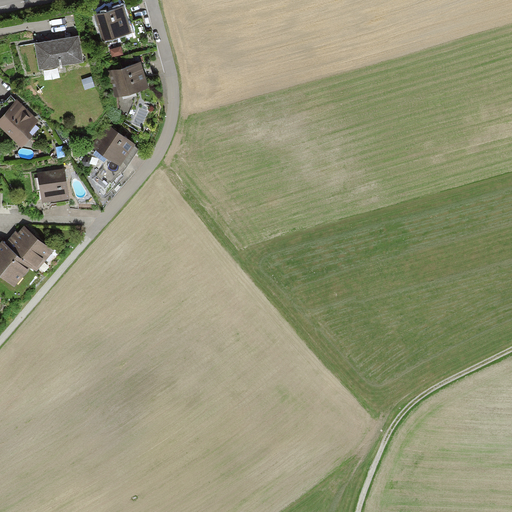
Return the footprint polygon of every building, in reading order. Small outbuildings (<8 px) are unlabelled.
[(135,32),(126,6),(97,16),(106,42),(135,32)] [(83,35),(37,43),(42,70),(88,62),(83,35)] [(111,49),(113,59),(125,55),(122,46),(111,49)] [(153,87),(144,61),(113,71),(122,98),(153,87)] [(82,79),(85,90),(96,87),(92,76),(82,79)] [(20,100),(1,120),(27,145),(46,125),(20,100)] [(125,166),(138,146),(111,128),(97,147),(109,155),(94,177),(98,185),(108,193),(124,175),(120,171),(125,166)] [(93,144),(89,138),(78,146),(82,152),(93,144)] [(93,161),(90,157),(85,157),(82,161),(85,165),(90,166),(93,161)] [(48,189),(49,198),(68,195),(64,170),(51,172),(51,174),(40,176),(43,190),(48,189)] [(32,267),(37,271),(54,251),(24,227),(9,245),(3,239),(0,242),(0,270),(18,285),(32,267)]
